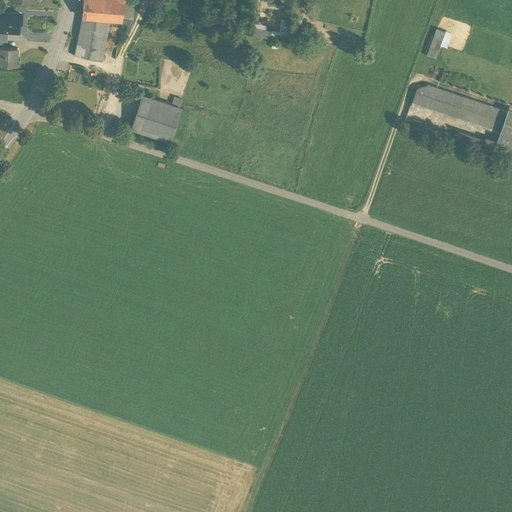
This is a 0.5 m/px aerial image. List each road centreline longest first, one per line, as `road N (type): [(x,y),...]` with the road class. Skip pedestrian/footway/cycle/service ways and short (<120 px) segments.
road 1 (track): [(28,112),(511,270)]
road 2 (track): [(248,511),(361,219)]
road 3 (track): [(413,77),(361,219)]
road 4 (residential): [(28,112),(72,0)]
